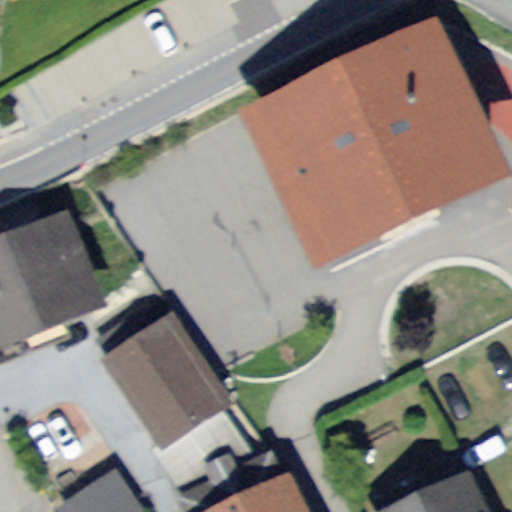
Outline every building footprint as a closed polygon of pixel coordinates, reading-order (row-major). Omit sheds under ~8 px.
[(499,197),(423,36),(231,127),(307,287),(499,197)] [(65,221),(0,246),(0,357),(102,318),(65,221)] [(224,417),(165,327),(99,370),(158,460),(224,417)] [(135,511),(113,473),(55,507),(58,511),(135,511)] [(478,511),(465,480),(393,511),(478,511)] [(299,511),(287,482),(217,511),(299,511)]
